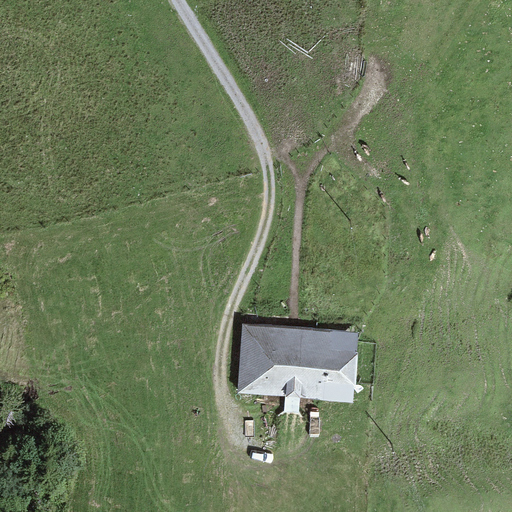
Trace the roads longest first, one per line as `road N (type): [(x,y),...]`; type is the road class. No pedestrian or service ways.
road 1 (track): [(244,440),(222,377),(224,328),(257,254),(271,175),(240,102),(179,0)]
road 2 (track): [(257,137),(297,176),(296,313)]
